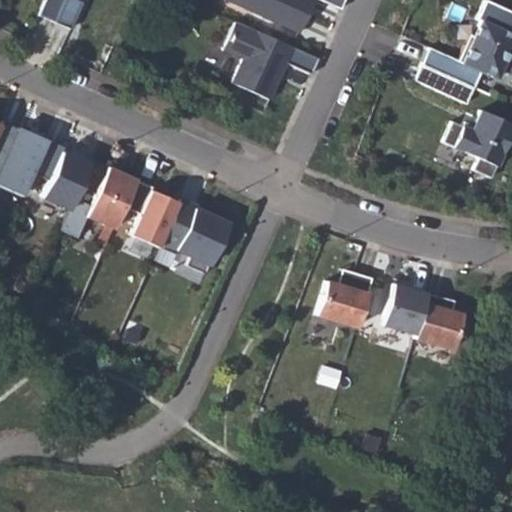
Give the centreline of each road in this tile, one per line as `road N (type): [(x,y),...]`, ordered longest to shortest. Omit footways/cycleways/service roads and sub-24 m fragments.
road 1 (residential): [(0,448),(99,452),(140,441),(171,418),(280,189)]
road 2 (residential): [(280,189),(0,64)]
road 3 (residential): [(511,258),(388,233),(280,189)]
road 4 (residential): [(280,189),(370,0)]
